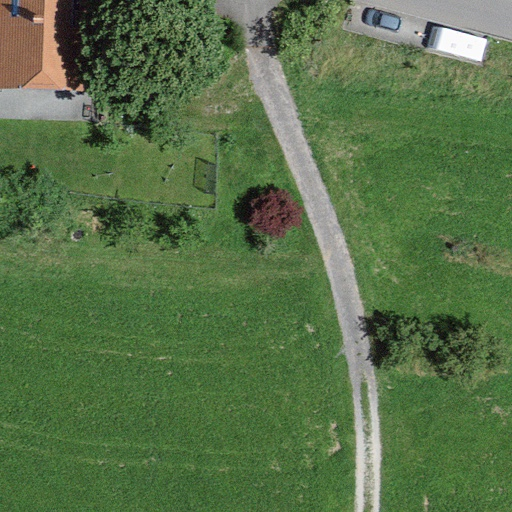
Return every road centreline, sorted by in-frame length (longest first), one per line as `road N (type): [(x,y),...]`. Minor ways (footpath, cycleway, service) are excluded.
road 1 (track): [(264,0),(279,116),(374,373),(374,511)]
road 2 (unclassified): [(371,0),(511,40)]
